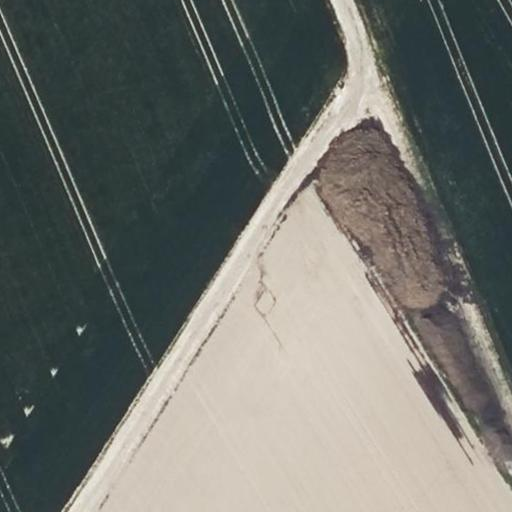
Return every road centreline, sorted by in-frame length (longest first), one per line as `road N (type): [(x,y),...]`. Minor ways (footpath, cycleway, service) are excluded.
road 1 (track): [(85,511),(371,69)]
road 2 (track): [(344,0),(511,390)]
